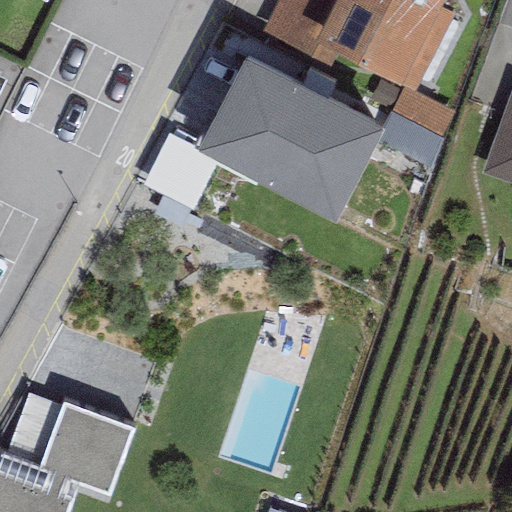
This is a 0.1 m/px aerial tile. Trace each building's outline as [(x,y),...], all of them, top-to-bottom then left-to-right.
[(442,0),(277,0),(259,36),(328,71),(338,52),(415,91),(453,16),(438,8),(442,0)] [(245,59),(197,151),(335,222),(383,130),(245,59)] [(511,83),(481,167),(511,178),(511,83)] [(403,89),(391,114),(444,139),(456,115),(403,89)] [(429,168),(444,139),(391,114),(377,143),(429,168)] [(132,413),(62,388),(39,454),(80,468),(109,478),(132,413)] [(39,454),(2,440),(0,444),(0,511),(63,511),(80,468),(39,454)] [(295,511),(267,503),(264,511),(295,511)]
